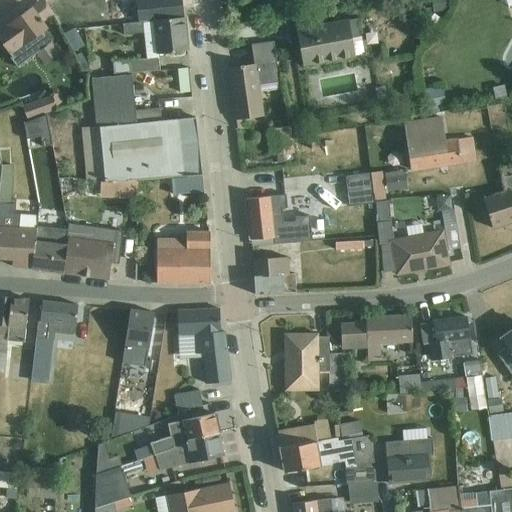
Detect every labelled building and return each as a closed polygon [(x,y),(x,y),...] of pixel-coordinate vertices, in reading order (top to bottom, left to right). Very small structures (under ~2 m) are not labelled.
[(136,0),(138,23),(185,18),(182,0),(136,0)] [(304,0),(307,9),(325,5),(323,0),(304,0)] [(451,10),(449,0),(431,0),(434,12),(451,10)] [(32,7),(0,30),(0,40),(12,57),(11,58),(17,66),(37,52),(45,63),(57,54),(50,43),(51,42),(44,32),(48,29),(32,7)] [(356,17),(298,29),(305,64),(364,52),(361,37),(360,37),(356,17)] [(158,54),(188,51),(185,18),(184,18),(138,23),(123,24),(123,35),(143,33),(147,59),(112,62),(113,75),(159,70),(158,54)] [(236,119),(237,129),(246,127),(246,118),(263,116),(259,85),(279,81),(273,40),(251,45),(254,66),(244,67),(244,66),(240,66),(240,68),(228,69),(235,119),(236,119)] [(97,127),(162,121),(161,108),(136,111),(134,95),(143,94),(142,86),(133,86),(132,75),(91,80),(97,127)] [(428,111),(429,114),(439,112),(438,108),(446,107),(442,87),(424,90),(428,111)] [(59,93),(22,107),(28,120),(65,107),(59,93)] [(202,174),(195,119),(195,117),(162,121),(97,127),(82,128),(86,182),(127,182),(127,181),(202,175),(202,174)] [(411,172),(461,165),(461,162),(476,160),(473,136),(445,140),(441,117),(404,122),(411,172)] [(291,127),(271,130),(274,158),(277,157),(277,163),(291,161),(291,160),(296,160),(291,127)] [(55,155),(44,157),(51,191),(61,189),(55,155)] [(13,164),(1,163),(0,176),(0,259),(13,260),(12,267),(31,269),(36,227),(38,216),(15,213),(16,204),(10,204),(13,164)] [(493,229),(511,222),(511,165),(502,167),(500,168),(504,186),(504,187),(505,192),(483,198),(493,229)] [(374,201),(389,198),(388,191),(385,192),(382,172),(371,173),(374,201)] [(374,201),(371,173),(346,178),(349,206),(374,204),(374,201)] [(325,176),(299,178),(300,189),(326,187),(325,176)] [(204,192),(202,177),(172,180),(173,194),(204,192)] [(287,196),(246,199),(251,240),(252,240),(252,246),(312,241),(310,217),(295,218),(295,222),(283,223),(281,209),(288,208),(287,196)] [(449,196),(434,196),(435,210),(449,210),(449,196)] [(379,222),(391,221),(389,201),(376,203),(379,222)] [(119,265),(123,232),(67,224),(67,231),(63,274),(109,280),(111,264),(119,265)] [(408,237),(391,239),(396,263),(398,274),(448,265),(440,231),(423,234),(422,224),(406,227),(408,237)] [(63,274),(67,231),(36,227),(31,269),(63,274)] [(157,284),(210,284),(210,232),(187,232),(187,239),(157,239),(157,284)] [(371,241),(335,243),(335,250),(337,250),(337,252),(340,252),(340,250),(344,250),(344,253),(348,253),(348,250),(350,250),(350,253),(354,253),(354,250),(357,250),(357,252),(361,252),(361,249),(363,249),(363,246),(372,246),(371,241)] [(273,294),(296,293),(295,274),(289,275),(288,258),(253,259),(253,260),(254,276),(255,295),(273,294)] [(0,370),(4,371),(7,346),(7,341),(25,343),(29,300),(11,298),(0,297),(0,370)] [(42,301),(40,321),(38,321),(36,337),(55,339),(56,333),(72,335),(72,334),(75,335),(78,306),(42,301)] [(231,381),(225,333),(221,333),(220,309),(178,311),(180,359),(203,358),(205,384),(231,381)] [(366,323),(341,324),(342,350),(367,348),(368,361),(381,361),(381,344),(413,343),(412,315),(366,318),(366,323)] [(466,318),(420,324),(423,346),(428,345),(431,360),(471,354),(466,318)] [(125,322),(122,362),(146,364),(149,324),(125,322)] [(500,334),(489,342),(511,375),(511,326),(506,330),(508,333),(502,337),(500,334)] [(329,354),(329,338),(317,337),(317,335),(286,336),(286,390),(319,389),(319,373),(330,373),(329,354)] [(346,354),(329,354),(330,373),(330,396),(347,396),(346,354)] [(466,377),(482,376),(480,362),(464,363),(466,377)] [(48,365),(32,363),(30,380),(46,382),(48,365)] [(421,391),(420,383),(420,375),(399,376),(400,392),(421,391)] [(487,408),(482,376),(454,380),(454,388),(455,412),(467,412),(466,398),(463,398),(462,388),(467,388),(470,412),(487,408)] [(485,379),(488,398),(498,397),(495,378),(485,379)] [(454,388),(454,380),(420,383),(421,391),(454,388)] [(199,391),(175,396),(178,411),(202,406),(199,391)] [(501,399),(488,401),(490,414),(503,412),(501,399)] [(492,442),(511,438),(511,413),(488,417),(492,442)] [(219,433),(215,414),(167,425),(169,437),(150,443),(151,446),(134,452),(137,461),(143,459),(186,444),(185,439),(219,433)] [(280,449),(330,439),(327,420),(314,423),(315,427),(278,435),(280,449)] [(360,422),(335,425),(336,436),(342,436),(342,441),(362,437),(360,422)] [(148,472),(224,456),(219,433),(185,439),(186,444),(143,459),(148,472)] [(348,484),(375,481),(373,465),(375,465),(369,436),(362,437),(342,441),(338,442),(337,437),(330,439),(280,449),(285,472),(346,461),(344,452),(352,451),(355,467),(345,467),(346,484),(348,484)] [(390,484),(429,481),(427,454),(433,453),(432,440),(386,444),(390,484)] [(27,496),(55,499),(58,463),(45,462),(45,469),(30,468),(27,496)] [(131,497),(121,467),(96,475),(96,509),(131,497)] [(501,490),(511,488),(511,482),(511,468),(498,470),(501,490)] [(16,489),(17,473),(0,471),(0,487),(7,488),(6,498),(17,499),(18,489),(16,489)] [(376,481),(375,481),(348,484),(349,504),(378,502),(376,481)] [(235,511),(229,483),(155,499),(157,511),(235,511)] [(447,511),(461,511),(461,509),(459,510),(457,487),(415,492),(416,507),(430,505),(430,511),(439,511),(448,511),(447,511)] [(511,511),(511,488),(501,490),(460,494),(461,509),(461,511),(511,511)] [(133,506),(131,497),(96,509),(95,511),(115,511),(133,506)] [(332,511),(331,499),(291,504),(292,511),(332,511)] [(41,503),(41,511),(51,511),(51,503),(41,503)]
